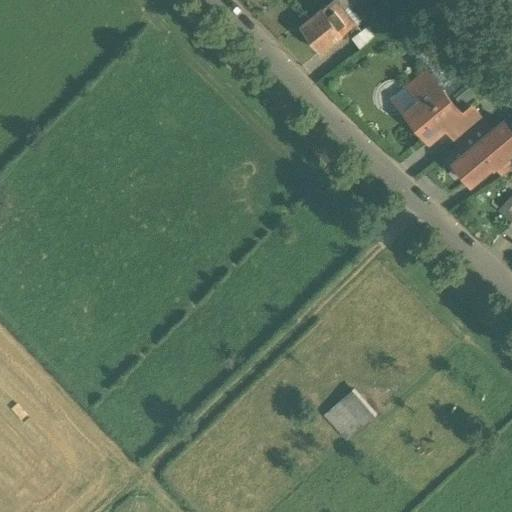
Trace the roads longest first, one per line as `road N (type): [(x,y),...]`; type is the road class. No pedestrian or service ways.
road 1 (track): [(184,511),(146,473),(421,209)]
road 2 (residential): [(511,291),(421,209),(225,0)]
